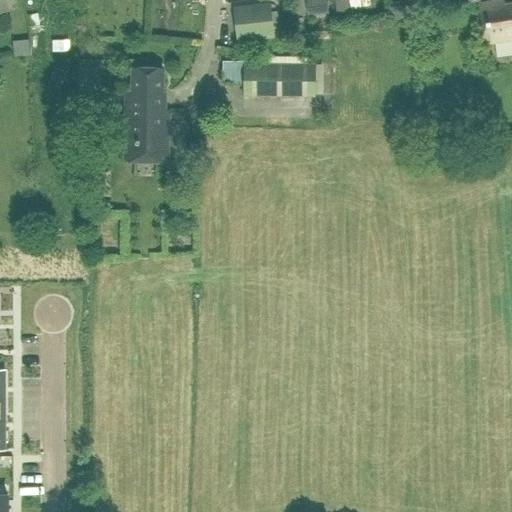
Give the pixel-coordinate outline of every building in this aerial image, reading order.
[(326,0),(306,0),(308,16),(328,12),(326,0)] [(333,0),(337,21),(352,19),(349,0),(333,0)] [(511,5),(506,7),(505,0),(498,0),(478,3),(484,42),(511,38),(511,5)] [(271,1),(232,6),(237,42),(275,38),(271,1)] [(315,94),(315,62),(243,62),(243,94),(315,94)] [(167,160),(167,108),(161,108),(162,67),(133,66),(132,90),(126,90),(125,159),(167,160)] [(8,511),(8,497),(0,496),(0,511),(8,511)]
